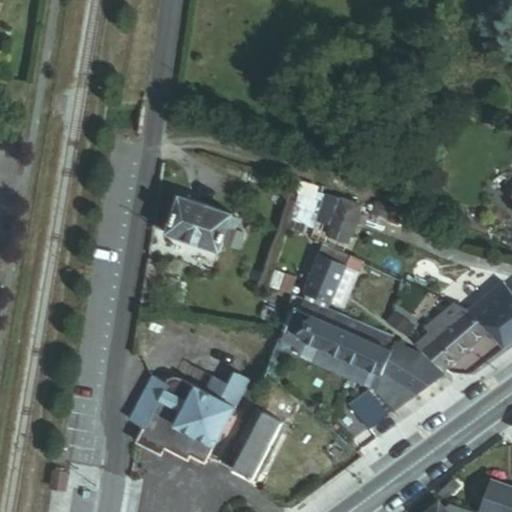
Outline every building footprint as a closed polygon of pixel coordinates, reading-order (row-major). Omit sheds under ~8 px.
[(171,232),(221,252),(235,219),(185,199),(171,232)] [(350,237),(372,247),(385,216),(363,207),(350,237)] [(389,220),(402,226),(406,216),(394,211),(389,220)] [(304,296),(326,305),(343,265),(321,256),(304,296)] [(456,292),(460,284),(443,277),(440,286),(456,292)] [(503,353),(511,346),(511,302),(500,287),(470,310),(488,334),(503,353)] [(315,350),(385,380),(400,346),(401,343),(308,303),(292,340),(315,350)] [(442,368),(488,334),(470,310),(457,305),(428,326),(433,333),(422,341),(442,368)] [(159,393),(131,443),(151,454),(155,446),(163,451),(188,464),(190,460),(202,467),(268,346),(255,339),(247,353),(229,344),(222,358),(196,344),(190,355),(177,348),(168,343),(145,385),(159,393)] [(177,348),(190,355),(196,344),(190,343),(184,344),(177,348)] [(385,397),(397,413),(444,378),(433,363),(400,346),(385,380),(398,387),(385,397)] [(310,363),(380,393),(385,380),(315,350),(310,363)] [(235,461),(244,466),(264,426),(255,422),(235,461)] [(241,472),(260,482),(283,436),(264,426),(244,466),(241,472)] [(151,454),(159,458),(163,451),(155,446),(151,454)] [(241,472),(237,480),(256,489),(260,482),(241,472)] [(49,490),(63,492),(65,476),(51,474),(49,490)] [(442,511),(478,511),(475,507),(467,511),(461,511),(454,503),(442,511)]
